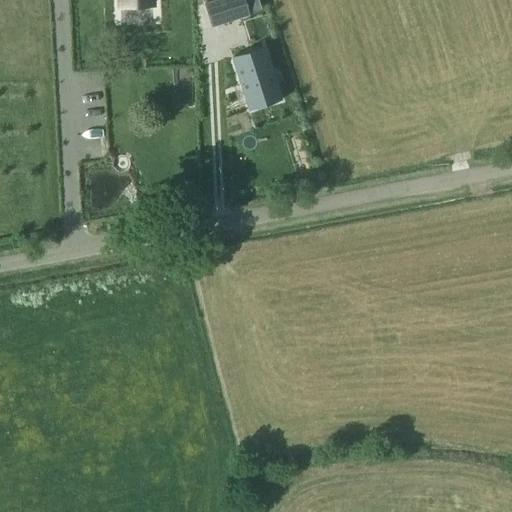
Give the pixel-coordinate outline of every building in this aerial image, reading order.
[(246,0),(211,0),(189,7),(196,25),(250,8),(246,0)] [(38,78),(38,45),(27,45),(27,2),(10,2),(10,45),(5,45),(5,78),(38,78)] [(119,73),(172,65),(165,15),(112,23),(119,73)] [(268,41),(235,52),(254,109),(287,98),(268,41)] [(200,121),(209,118),(202,99),(192,103),(200,121)]
